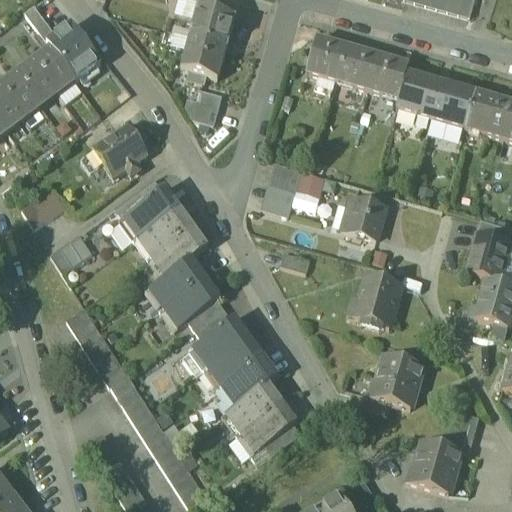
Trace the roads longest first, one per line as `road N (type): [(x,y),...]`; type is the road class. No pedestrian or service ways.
road 1 (residential): [(75,0),(161,104),(222,215)]
road 2 (residential): [(13,269),(76,511)]
road 3 (residential): [(511,448),(425,301),(445,226)]
road 4 (residential): [(222,215),(345,430)]
road 5 (residential): [(222,215),(292,0)]
road 6 (residential): [(477,47),(304,0)]
